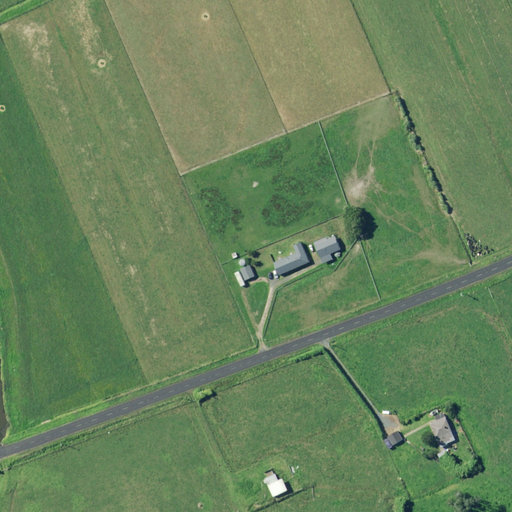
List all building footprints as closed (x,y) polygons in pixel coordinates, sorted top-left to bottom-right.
[(330,239),(329,238),(315,243),(323,264),(333,260),(331,254),(340,251),(335,237),(330,239)] [(310,262),(302,243),(293,247),(296,254),(275,263),(281,276),(310,262)] [(256,276),(251,265),(241,269),(247,280),(256,276)] [(262,284),(260,279),(246,285),(248,289),(262,284)] [(455,440),(445,418),(431,424),(441,449),(448,445),(448,444),(455,440)] [(403,440),(397,431),(388,437),(393,446),(403,440)] [(279,481),(276,475),(267,479),(274,497),(288,491),(284,479),(279,481)]
